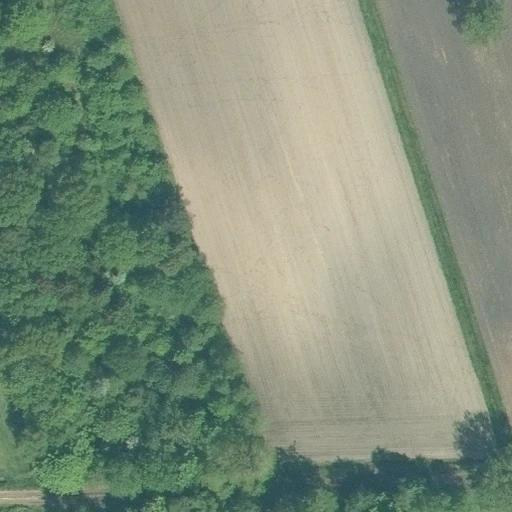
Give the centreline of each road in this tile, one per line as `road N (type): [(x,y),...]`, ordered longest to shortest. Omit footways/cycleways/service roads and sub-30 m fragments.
road 1 (track): [(0,498),(234,486),(197,316),(80,191),(54,141),(8,0)]
road 2 (track): [(511,477),(234,486)]
